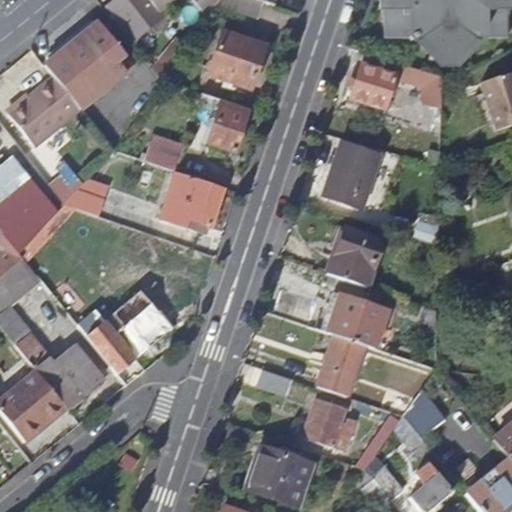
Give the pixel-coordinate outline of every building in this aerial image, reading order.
[(165,4),(161,0),(115,0),(107,7),(134,41),(147,31),(152,37),(166,22),(156,11),(165,4)] [(190,0),(205,18),(214,5),(217,0),(190,0)] [(255,0),(217,0),(214,5),(257,20),(263,2),(255,0)] [(377,0),(377,10),(379,10),(379,15),(381,15),(381,39),(412,39),(443,72),(475,38),(505,38),(505,16),(508,13),(507,8),(511,9),(510,0),(377,0)] [(43,66),(53,78),(80,111),(119,79),(113,72),(119,67),(115,62),(123,55),(97,23),(93,25),(67,47),(58,45),(46,54),(46,63),(43,66)] [(85,23),(58,45),(67,47),(93,25),(85,23)] [(222,32),(207,75),(249,89),(261,47),(222,32)] [(133,68),(123,55),(115,62),(119,67),(113,72),(119,79),(133,68)] [(160,81),(162,82),(171,69),(160,62),(153,72),(160,81)] [(441,77),(402,65),(398,79),(400,80),(405,82),(431,90),(441,92),(441,77)] [(348,101),(382,112),(394,77),(359,66),(348,101)] [(511,73),(480,85),(496,132),(511,126),(511,73)] [(80,111),(53,78),(6,116),(34,149),(80,111)] [(440,117),(441,92),(431,90),(429,118),(440,117)] [(248,111),(201,95),(199,103),(206,106),(206,107),(212,110),(207,126),(211,128),(218,108),(246,117),(248,111)] [(218,108),(211,128),(207,143),(234,152),(246,117),(218,108)] [(146,163),(174,173),(176,173),(184,148),(154,138),(146,163)] [(377,158),(340,145),(338,146),(321,197),(322,198),(360,210),(377,158)] [(0,232),(16,252),(19,254),(41,229),(58,212),(13,157),(0,167),(0,232)] [(176,173),(174,173),(159,220),(185,229),(188,221),(208,228),(221,188),(176,173)] [(75,193),(82,186),(76,179),(68,185),(61,177),(49,187),(62,203),(63,206),(75,193)] [(82,186),(75,193),(102,202),(107,188),(86,181),(82,186)] [(75,193),(63,206),(74,210),(96,218),(102,202),(75,193)] [(74,210),(63,206),(58,212),(41,229),(49,236),(74,210)] [(206,235),(208,228),(188,221),(185,229),(206,235)] [(324,274),(365,287),(381,240),(343,227),(334,255),(331,255),(324,274)] [(49,236),(41,229),(19,254),(25,262),(26,261),(49,236)] [(0,282),(25,262),(19,254),(16,252),(0,232),(0,282)] [(125,284),(139,269),(117,247),(102,263),(125,284)] [(25,262),(0,282),(0,328),(27,362),(41,350),(9,309),(42,283),(25,262)] [(53,298),(67,314),(78,305),(64,289),(53,298)] [(134,359),(136,360),(138,358),(173,334),(145,293),(133,301),(129,294),(109,313),(111,317),(122,327),(122,329),(117,332),(116,335),(134,359)] [(326,333),(332,336),(363,346),(373,350),(386,311),(339,295),(326,333)] [(435,311),(424,307),(420,322),(435,327),(435,311)] [(122,327),(111,317),(86,338),(116,375),(136,360),(134,359),(116,335),(117,332),(122,329),(122,327)] [(315,388),(345,398),(363,346),(332,336),(315,388)] [(27,362),(35,373),(64,408),(65,410),(101,381),(76,349),(54,366),(41,350),(27,362)] [(290,380),(261,370),(256,386),(285,396),(286,394),(290,380)] [(64,408),(35,373),(0,401),(0,412),(24,441),(64,408)] [(416,449),(448,415),(424,393),(392,427),(416,449)] [(303,440),(343,453),(353,424),(353,422),(342,418),(345,410),(316,401),(304,437),(303,440)] [(385,412),(401,417),(407,408),(392,403),(385,412)] [(355,467),(365,470),(392,430),(383,425),(355,467)] [(511,425),(492,441),(508,460),(511,465),(511,425)] [(247,492),(294,507),(308,464),(261,449),(247,492)] [(465,495),(478,511),(507,511),(511,508),(511,465),(508,460),(465,495)] [(409,500),(418,511),(428,511),(451,494),(441,482),(440,480),(429,466),(417,476),(426,486),(409,500)] [(365,470),(355,484),(378,511),(391,502),(373,480),(365,470)] [(373,480),(391,502),(402,492),(384,471),(373,480)]
